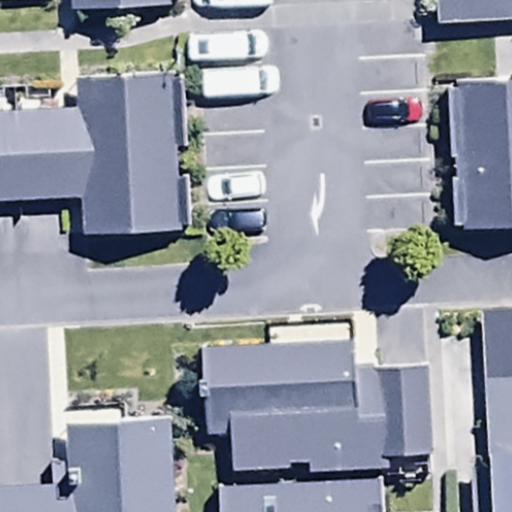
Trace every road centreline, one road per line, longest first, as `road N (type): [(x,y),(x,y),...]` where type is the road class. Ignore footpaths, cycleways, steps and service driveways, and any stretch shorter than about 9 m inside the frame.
road 1 (residential): [(312,254),(304,272),(288,279),(0,293)]
road 2 (residential): [(305,0),(318,240),(312,254)]
road 3 (residential): [(511,269),(358,274),(312,254)]
